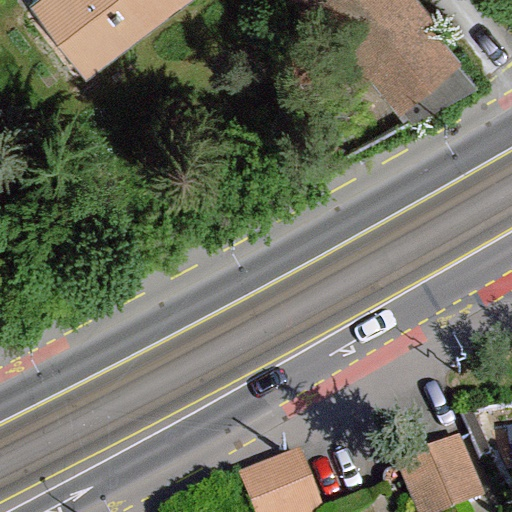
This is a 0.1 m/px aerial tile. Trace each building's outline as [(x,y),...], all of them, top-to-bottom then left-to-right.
[(64,0),(106,54),(178,0),(64,0)] [(436,18),(420,0),(299,0),(365,78),(374,71),(402,104),(456,58),(429,25),(436,18)] [(456,58),(402,104),(414,119),(479,85),(456,58)] [(458,450),(406,473),(423,511),(445,511),(479,497),(458,450)] [(299,459),(247,479),(259,511),(316,511),(319,511),(299,459)]
